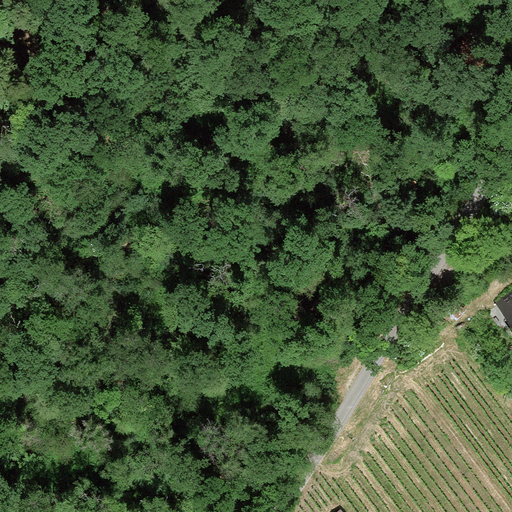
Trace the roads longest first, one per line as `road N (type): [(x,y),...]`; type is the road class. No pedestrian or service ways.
road 1 (unknown): [(289,495),(205,358),(0,103)]
road 2 (track): [(278,511),(511,151)]
